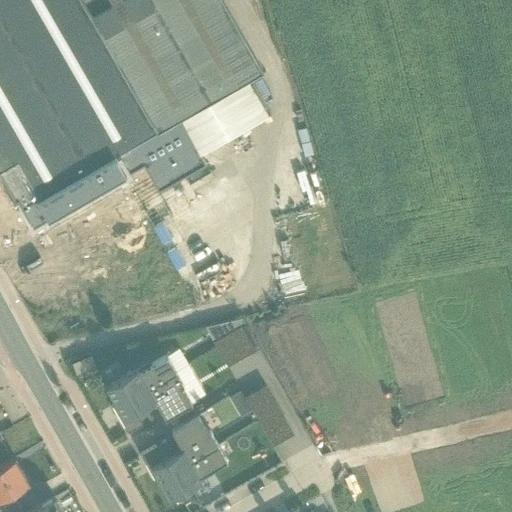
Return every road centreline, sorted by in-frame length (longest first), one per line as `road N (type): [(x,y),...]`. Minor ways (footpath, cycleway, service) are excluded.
road 1 (unknown): [(241,0),(284,87),(263,283),(231,303),(29,364)]
road 2 (secondary): [(16,340),(112,511)]
